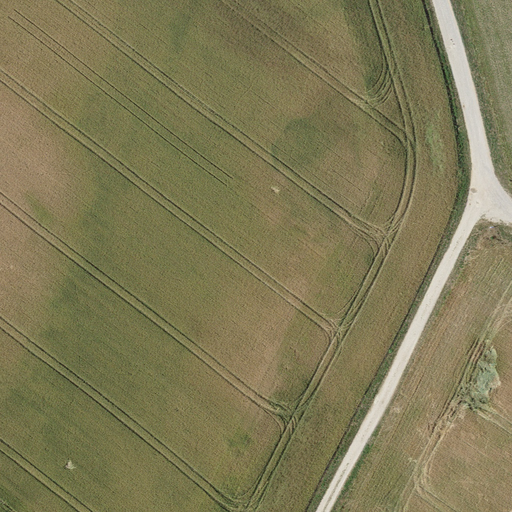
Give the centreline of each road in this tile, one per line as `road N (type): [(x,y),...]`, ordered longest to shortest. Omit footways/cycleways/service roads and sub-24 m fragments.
road 1 (track): [(322,511),(490,189)]
road 2 (track): [(490,189),(446,0)]
